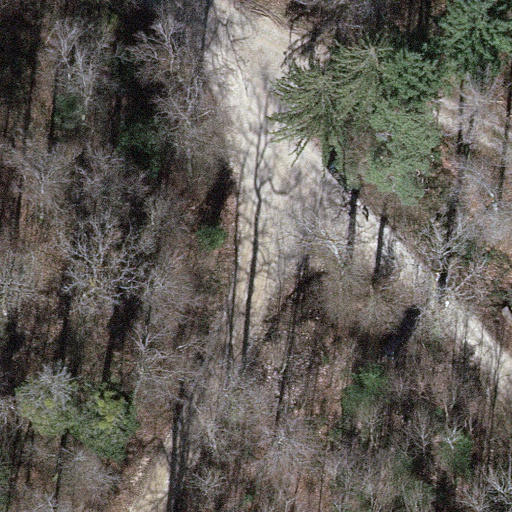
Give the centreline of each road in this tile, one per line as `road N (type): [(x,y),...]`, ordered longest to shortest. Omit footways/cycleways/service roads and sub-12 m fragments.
road 1 (track): [(511,363),(304,153),(222,39),(183,0)]
road 2 (track): [(304,153),(160,511)]
road 3 (track): [(511,140),(364,68),(222,39)]
